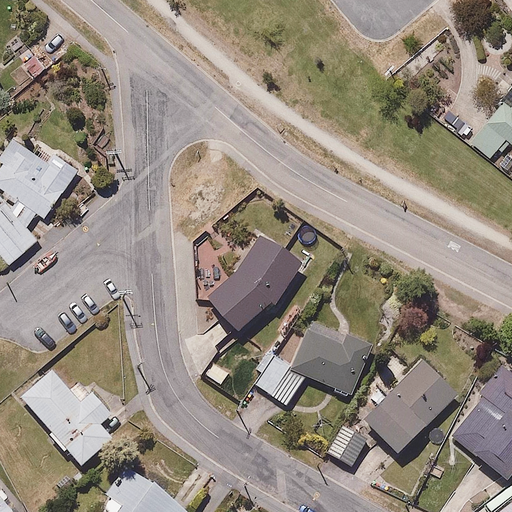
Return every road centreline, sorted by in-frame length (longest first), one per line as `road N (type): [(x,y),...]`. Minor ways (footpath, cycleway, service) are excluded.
road 1 (unclassified): [(147,50),(301,176),(511,288)]
road 2 (residential): [(149,216),(159,353),(173,399),(239,452),(342,511)]
road 3 (residential): [(149,216),(106,235),(0,317)]
road 4 (residential): [(147,50),(149,216)]
